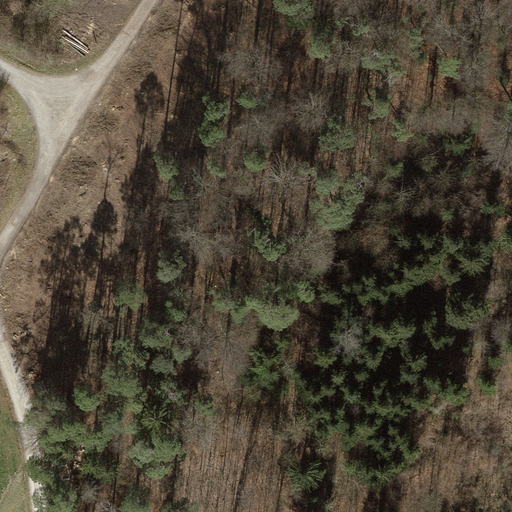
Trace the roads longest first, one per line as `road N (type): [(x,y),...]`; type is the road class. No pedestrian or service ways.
road 1 (track): [(0,246),(46,171),(65,115),(0,68)]
road 2 (track): [(39,511),(0,357)]
road 3 (track): [(65,115),(152,0)]
